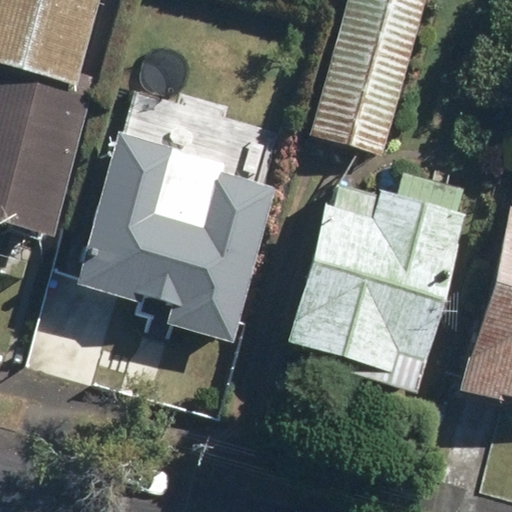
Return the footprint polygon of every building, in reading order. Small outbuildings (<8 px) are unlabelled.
[(84,93),(64,88),(87,0),(0,0),(0,232),(44,244),(84,93)] [(419,0),(342,0),(302,143),(374,162),(419,0)] [(268,185),(101,139),(59,289),(153,315),(149,328),(222,348),(268,185)] [(452,224),(323,189),(317,210),(305,207),(265,350),(322,366),(318,379),(402,402),(452,224)] [(511,216),(492,211),(441,394),(511,413),(511,216)]
